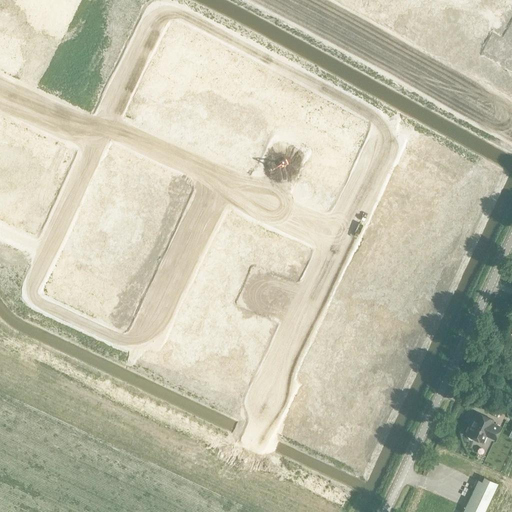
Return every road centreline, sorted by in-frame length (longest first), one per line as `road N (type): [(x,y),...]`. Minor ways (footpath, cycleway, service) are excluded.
road 1 (residential): [(100,128),(26,296),(137,350),(221,184)]
road 2 (residential): [(393,125),(156,6),(100,128)]
road 3 (tertiary): [(385,511),(511,238)]
road 4 (residential): [(250,443),(337,242)]
road 5 (residential): [(271,0),(447,83)]
road 6 (residential): [(100,128),(221,184)]
road 7 (residential): [(337,242),(393,125)]
road 8 (residential): [(221,184),(337,242)]
